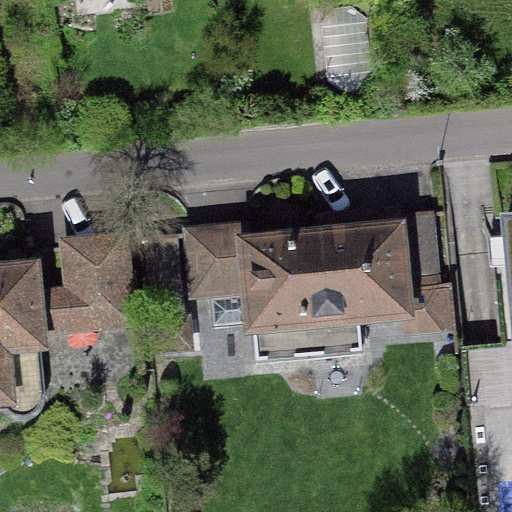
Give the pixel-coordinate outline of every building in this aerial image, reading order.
[(395,216),(404,317),(406,330),(454,326),(450,286),(438,286),(430,213),(395,216)] [(404,317),(395,216),(357,220),(359,238),(302,244),(244,250),(242,229),(189,234),(195,295),(248,290),(256,364),(362,354),(358,321),(404,317)] [(511,238),(502,240),(504,263),(511,261),(511,238)] [(0,402),(1,402),(2,405),(3,409),(5,412),(8,414),(10,416),(14,418),(17,419),(21,420),(24,420),(27,419),(31,418),(34,416),(37,414),(39,411),(40,408),(42,405),(43,402),(43,398),(37,345),(36,345),(35,332),(138,322),(136,300),(128,301),(122,248),(124,248),(124,240),(65,245),(66,263),(68,263),(72,297),(32,301),(31,284),(33,284),(32,275),(23,276),(23,278),(0,280),(0,402)] [(165,253),(153,255),(163,352),(200,348),(197,318),(183,320),(176,252),(165,253)]
